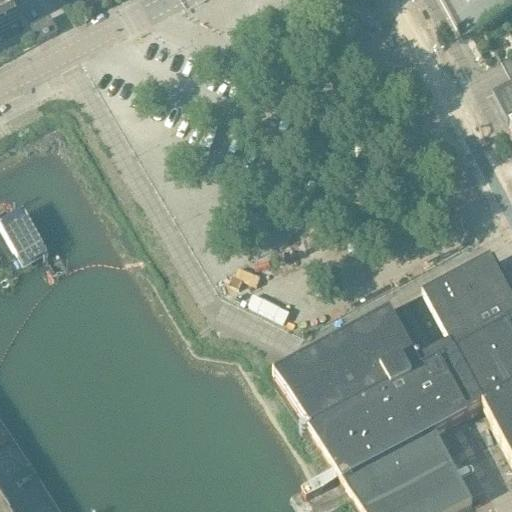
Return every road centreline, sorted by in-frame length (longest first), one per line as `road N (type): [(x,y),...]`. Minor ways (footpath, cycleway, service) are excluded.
road 1 (unknown): [(158,154),(243,172),(403,267)]
road 2 (residential): [(511,221),(390,0)]
road 3 (residential): [(0,90),(178,0)]
